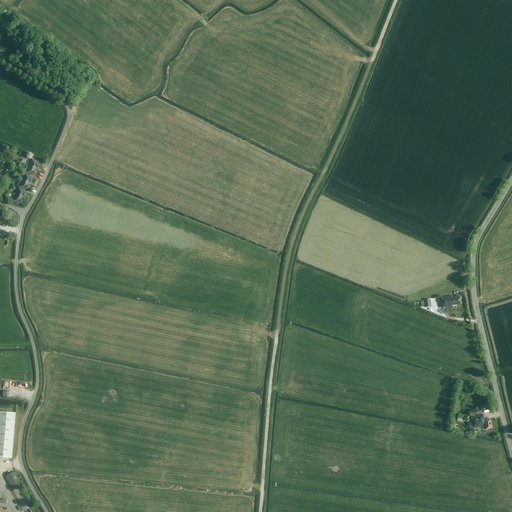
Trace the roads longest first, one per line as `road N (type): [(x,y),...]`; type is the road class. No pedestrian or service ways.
road 1 (track): [(260,511),(289,255),(395,0)]
road 2 (unclassified): [(24,211),(17,293),(37,384),(19,455),(46,511)]
road 3 (unclassified): [(511,448),(472,281),(475,242),(511,178)]
